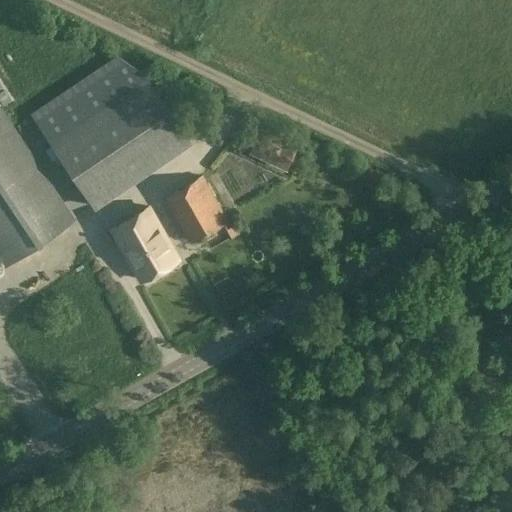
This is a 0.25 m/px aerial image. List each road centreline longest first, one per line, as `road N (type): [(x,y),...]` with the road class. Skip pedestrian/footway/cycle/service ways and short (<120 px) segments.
road 1 (tertiary): [(511,186),(0,472)]
road 2 (track): [(495,195),(73,0)]
